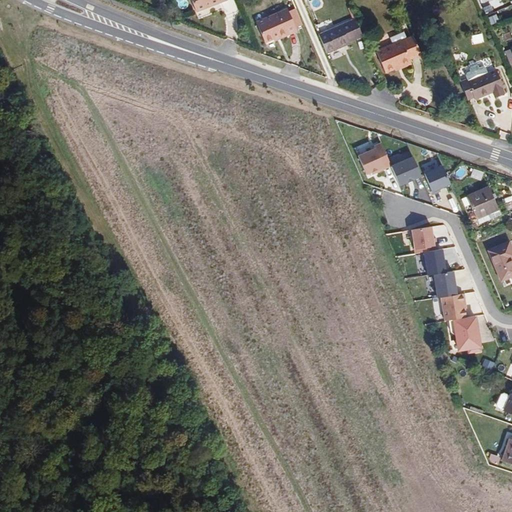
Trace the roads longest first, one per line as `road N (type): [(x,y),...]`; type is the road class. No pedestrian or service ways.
road 1 (track): [(0,36),(27,103),(244,511)]
road 2 (primary): [(55,0),(511,160)]
road 3 (residential): [(511,319),(492,310),(450,218),(381,195)]
